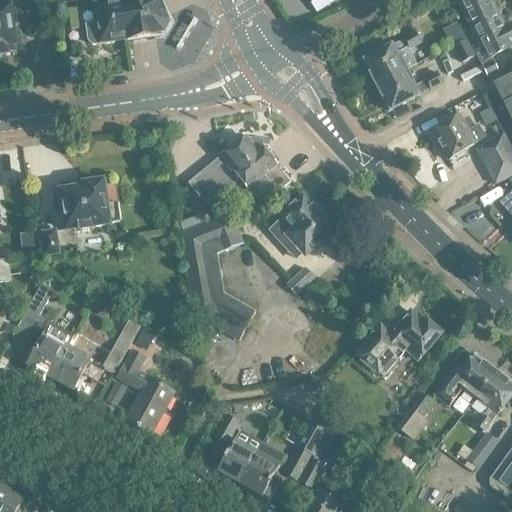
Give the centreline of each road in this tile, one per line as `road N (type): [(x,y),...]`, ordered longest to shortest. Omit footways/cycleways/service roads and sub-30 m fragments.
road 1 (secondary): [(511,317),(457,272),(349,151)]
road 2 (residential): [(162,511),(0,420)]
road 3 (secondary): [(167,97),(0,122)]
